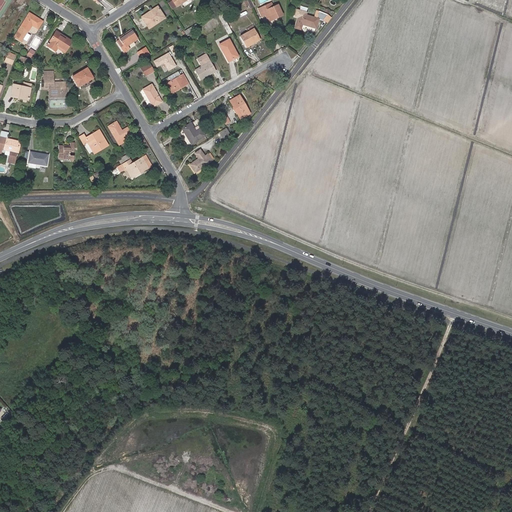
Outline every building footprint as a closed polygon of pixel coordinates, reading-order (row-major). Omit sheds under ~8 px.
[(265,14),(268,21),(282,14),(278,4),(273,6),(272,3),(258,9),(262,16),(265,14)] [(142,17),(149,28),(165,18),(157,7),(142,17)] [(323,20),(327,14),(319,11),(317,18),(314,17),(305,14),(306,12),(297,9),(294,16),(298,17),(295,28),(301,29),(302,24),(315,28),(319,18),(323,20)] [(43,21),(29,13),(15,37),(25,43),(28,37),(25,36),(32,25),(38,29),(43,21)] [(327,23),(331,17),(327,14),(323,20),(327,23)] [(116,41),(124,52),(130,49),(128,46),(137,39),(131,29),(118,38),(119,39),(116,41)] [(241,36),(247,46),(259,39),(253,29),(241,36)] [(56,44),(66,50),(72,41),(56,31),(47,46),(53,49),(55,46),(56,44)] [(219,45),(228,62),(238,56),(229,39),(219,45)] [(57,48),(64,52),(66,50),(56,44),(55,46),(53,49),(55,51),(57,48)] [(139,51),(143,57),(149,53),(145,48),(139,51)] [(168,52),(153,61),(157,67),(163,64),(168,71),(177,66),(168,52)] [(12,65),(15,57),(7,54),(4,62),(12,65)] [(195,70),(200,80),(215,71),(206,54),(197,59),(201,66),(195,70)] [(154,70),(152,67),(150,63),(141,68),(146,76),(154,70)] [(73,77),(79,87),(87,83),(86,81),(93,77),(87,68),(73,77)] [(171,80),(181,74),(179,71),(169,76),(171,80)] [(49,85),(49,88),(50,94),(65,94),(65,82),(53,82),(53,72),(45,72),(45,85),(49,85)] [(167,84),(172,92),(189,83),(184,74),(167,84)] [(31,89),(23,87),(14,85),(11,96),(28,100),(31,89)] [(143,89),(153,106),(161,101),(151,85),(143,89)] [(238,115),(247,110),(239,96),(230,101),(238,115)] [(249,113),(247,110),(238,115),(240,118),(249,113)] [(179,130),(189,145),(205,136),(199,127),(202,125),(198,119),(179,130)] [(116,122),(108,126),(119,145),(126,141),(123,137),(130,133),(127,128),(122,131),(116,122)] [(230,134),(226,128),(219,132),(223,139),(230,134)] [(103,145),(105,147),(108,145),(99,130),(96,133),(98,136),(92,140),(90,136),(86,138),(83,134),(79,137),(83,144),(88,141),(90,145),(92,144),(95,149),(103,145)] [(1,131),(0,134),(0,136),(6,139),(8,133),(1,131)] [(6,139),(0,136),(0,152),(1,153),(2,149),(12,152),(9,163),(15,165),(21,143),(6,139)] [(70,146),(70,148),(64,148),(64,145),(59,145),(58,159),(70,159),(69,160),(74,161),(74,155),(70,155),(71,152),(75,152),(75,142),(70,142),(70,146)] [(92,144),(90,145),(94,153),(105,147),(103,145),(95,149),(92,144)] [(190,165),(195,172),(212,160),(214,158),(210,153),(208,154),(208,153),(204,155),(200,150),(195,153),(198,158),(190,165)] [(34,160),(34,163),(47,165),(49,155),(31,152),(29,159),(34,160)] [(147,167),(148,168),(153,165),(147,155),(134,162),(131,158),(124,162),(122,164),(124,168),(126,167),(129,166),(134,174),(147,167)] [(129,166),(126,167),(132,178),(148,168),(147,167),(134,174),(129,166)]
